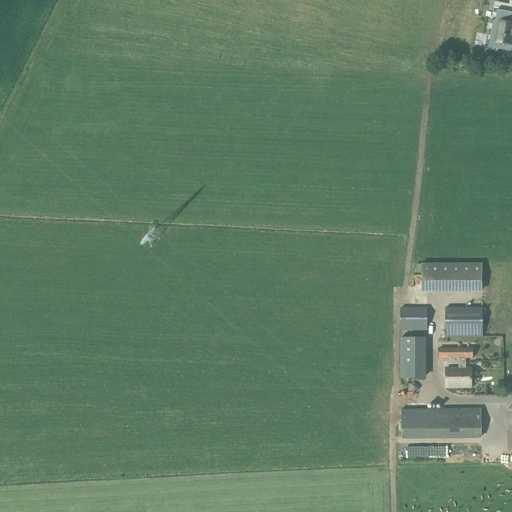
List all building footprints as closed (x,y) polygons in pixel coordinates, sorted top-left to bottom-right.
[(493,21),(488,48),(511,51),(511,45),(511,12),(497,10),(495,21),(493,21)] [(421,289),(482,288),(481,264),(421,265),(421,289)] [(400,331),(427,331),(427,307),(400,307),(400,331)] [(482,307),(446,308),(446,335),(482,335),(482,307)] [(447,388),(448,388),(471,388),(471,368),(466,368),(466,358),(473,358),(472,348),(439,349),(440,358),(459,358),(459,368),(446,369),(447,388)] [(408,394),(423,395),(423,381),(409,380),(408,394)] [(402,439),(482,438),(481,408),(448,409),(401,409),(402,439)]
